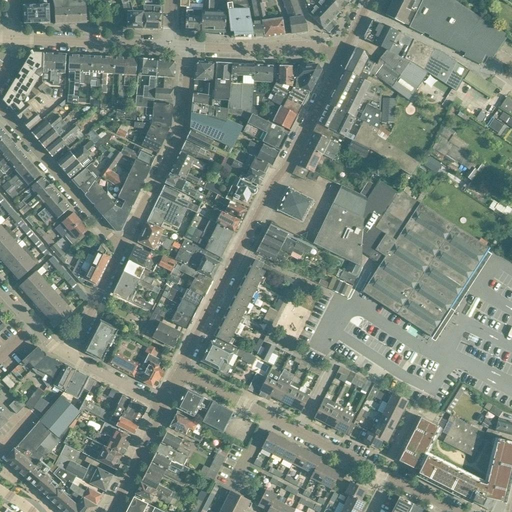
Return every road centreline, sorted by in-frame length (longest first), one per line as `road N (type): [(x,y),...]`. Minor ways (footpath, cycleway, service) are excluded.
road 1 (residential): [(179,372),(339,59)]
road 2 (residential): [(187,46),(180,133),(120,249)]
road 3 (residential): [(163,405),(51,345),(0,288)]
road 4 (residential): [(0,108),(120,249)]
road 5 (residential): [(187,46),(306,44),(339,59)]
road 6 (residential): [(12,38),(166,45)]
road 7 (residential): [(299,431),(179,372)]
